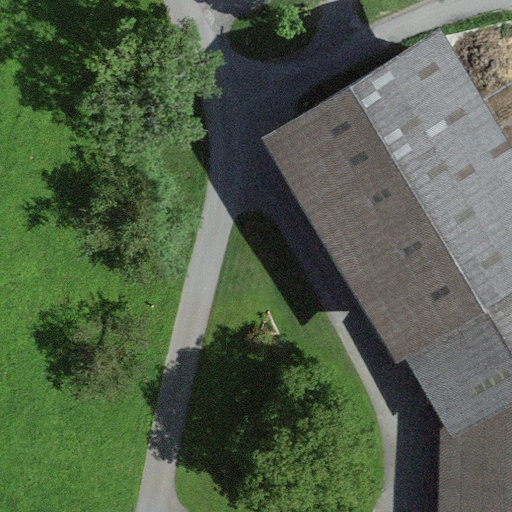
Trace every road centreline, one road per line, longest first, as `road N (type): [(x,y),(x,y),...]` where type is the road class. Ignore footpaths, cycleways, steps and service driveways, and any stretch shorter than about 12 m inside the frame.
road 1 (unclassified): [(227,119),(219,209),(144,511)]
road 2 (unclassified): [(490,0),(391,27),(227,119)]
road 3 (unclassified): [(183,0),(227,119)]
